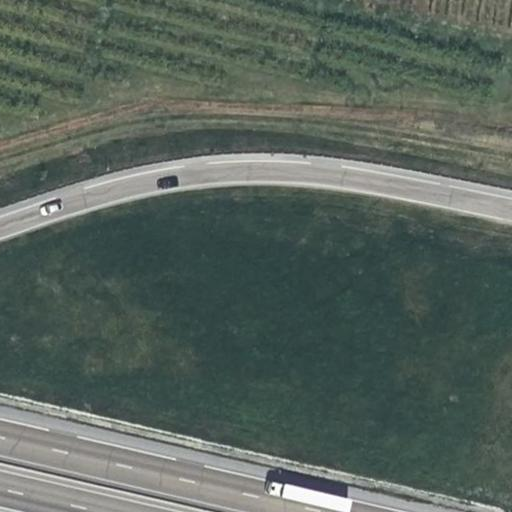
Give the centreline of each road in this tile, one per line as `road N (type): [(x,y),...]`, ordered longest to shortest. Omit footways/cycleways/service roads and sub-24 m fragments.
road 1 (primary): [(511,207),(318,171),(230,172),(135,186),(0,228)]
road 2 (primary): [(327,511),(0,435)]
